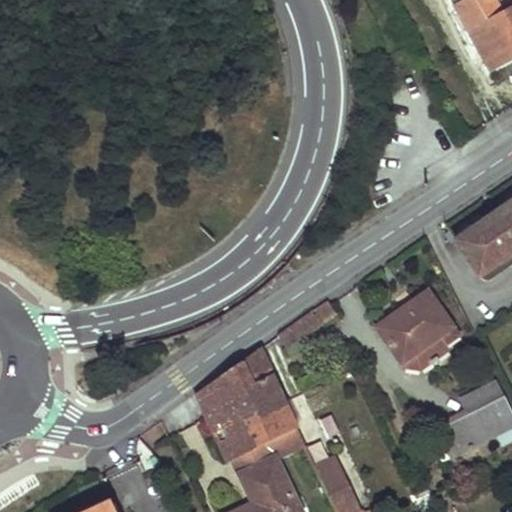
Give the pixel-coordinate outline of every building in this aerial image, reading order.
[(511,59),(511,9),(509,5),(497,12),(490,0),(451,0),(489,72),(511,59)] [(478,276),(511,253),(511,201),(455,239),(478,276)] [(375,328),(399,363),(403,368),(417,372),(428,364),(429,366),(435,363),(433,361),(445,353),(441,347),(455,338),(424,292),(375,328)] [(334,317),(325,304),(316,310),(314,308),(292,324),(299,339),(334,317)] [(284,349),(299,339),(292,324),(276,335),(284,349)] [(258,348),(195,393),(197,397),(228,462),(233,459),(252,450),(239,422),(283,402),(258,348)] [(458,399),(466,417),(432,434),(447,462),(489,442),(511,429),(511,411),(505,397),(496,379),(458,399)] [(283,402),(239,422),(252,450),(295,429),(283,402)] [(252,450),(233,459),(254,502),(256,506),(242,511),(301,511),(277,462),(305,448),(295,429),(252,450)] [(356,511),(331,459),(314,467),(335,511),(356,511)] [(422,477),(407,483),(415,499),(429,493),(422,477)] [(231,511),(242,511),(256,506),(254,502),(231,511)]
